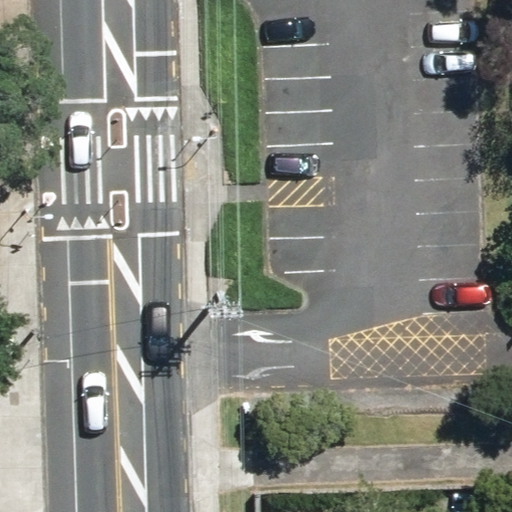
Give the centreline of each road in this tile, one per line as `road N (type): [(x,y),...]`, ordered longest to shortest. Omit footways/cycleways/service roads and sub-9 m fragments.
road 1 (secondary): [(130,511),(109,0)]
road 2 (unknown): [(380,310),(511,343)]
